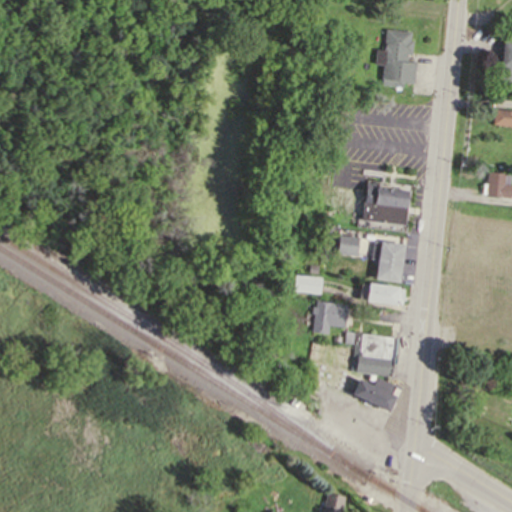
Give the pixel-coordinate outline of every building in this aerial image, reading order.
[(383,27),(409,30),(408,39),(410,40),(409,53),(405,52),(404,60),(413,61),(411,82),(401,81),(400,86),(379,84),(381,64),(372,63),(373,46),(381,47),(383,27)] [(511,86),(494,84),(500,38),(511,39),(511,86)] [(511,125),(489,123),(490,106),(511,108),(511,125)] [(482,194),(485,170),(507,172),(506,183),(508,183),(507,188),(511,188),(511,196),(507,195),(507,196),(482,194)] [(357,219),(360,195),(370,196),(371,184),(406,188),(402,224),(357,219)] [(337,255),(357,257),(358,238),(339,236),(337,255)] [(396,281),(372,277),(378,239),(400,242),(402,243),(396,281)] [(306,272),(307,263),(316,263),(315,272),(306,272)] [(290,289),(291,273),(319,277),(317,293),(290,289)] [(365,281),(395,286),(395,287),(401,288),(399,303),(393,303),(393,304),(363,300),(365,281)] [(345,303),(343,326),(326,324),(325,333),(310,331),(313,300),(345,303)] [(393,336),(389,376),(352,372),(355,343),(342,342),(343,331),(393,336)] [(348,394),(356,377),(371,383),(374,376),(393,384),(389,393),(393,395),(386,411),(348,394)] [(294,407),(287,402),(290,397),(297,402),(294,407)] [(338,511),(319,511),(324,491),(342,495),(338,511)]
